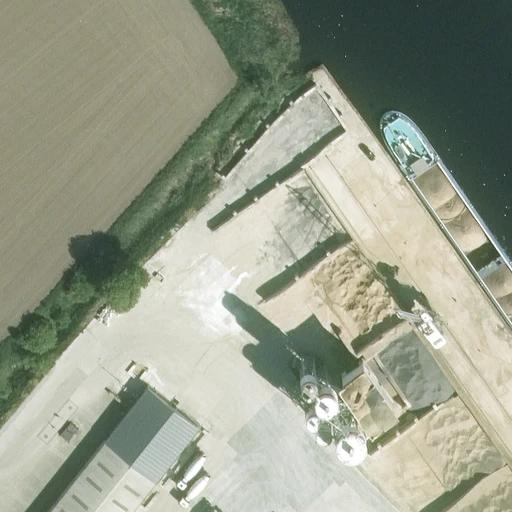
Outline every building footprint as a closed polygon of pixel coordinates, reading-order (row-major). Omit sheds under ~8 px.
[(323,91),(309,97),(315,111),(329,105),(323,91)] [(306,102),(291,111),(296,119),(311,110),(306,102)] [(326,110),(308,124),(322,141),(340,127),(326,110)] [(183,220),(194,230),(217,204),(206,194),(183,220)] [(386,319),(417,297),(365,219),(302,261),(317,284),(323,279),(345,311),(370,295),(386,319)] [(418,315),(406,335),(421,344),(433,324),(418,315)] [(395,333),(382,340),(388,351),(401,343),(395,333)] [(393,374),(412,359),(401,347),(383,362),(393,374)] [(127,511),(197,424),(147,384),(45,511),(127,511)] [(69,423),(61,432),(69,439),(77,429),(69,423)] [(506,509),(511,506),(511,454),(507,458),(511,464),(500,470),(504,476),(489,484),(495,495),(479,504),(483,511),(492,511),(504,505),(506,509)] [(262,511),(221,482),(203,507),(200,504),(194,511),(262,511)] [(459,491),(464,507),(483,502),(478,486),(459,491)] [(447,511),(453,511),(463,506),(456,494),(442,503),(447,511)]
